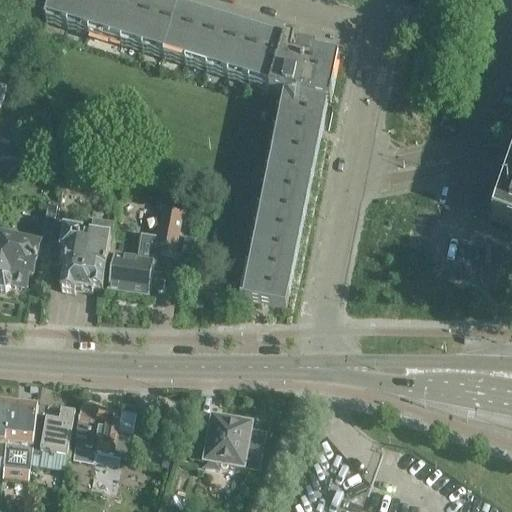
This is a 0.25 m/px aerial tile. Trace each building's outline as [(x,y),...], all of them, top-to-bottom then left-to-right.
[(145,0),(52,0),(45,24),(47,24),(48,20),(271,89),(270,93),(285,97),(244,302),(286,310),(289,297),(296,299),(344,65),(336,64),(312,59),(311,65),(292,61),(296,45),(285,42),(285,44),(145,0)] [(511,137),(485,217),(492,220),(511,226),(511,137)] [(43,250),(53,252),(60,208),(49,207),(41,245),(44,246),(43,250)] [(157,240),(155,246),(177,250),(184,216),(162,212),(157,240)] [(53,252),(51,265),(50,268),(65,271),(62,291),(75,294),(76,290),(93,293),(93,290),(103,291),(111,241),(113,242),(115,226),(94,222),(91,238),(84,237),(85,232),(68,229),(69,221),(59,219),(53,252)] [(0,292),(1,294),(5,295),(11,291),(12,287),(27,290),(30,278),(34,279),(39,262),(51,265),(53,252),(43,250),(44,246),(0,235),(0,292)] [(115,258),(109,293),(149,298),(154,264),(155,246),(157,240),(138,238),(135,261),(115,258)] [(185,239),(182,253),(191,255),(194,241),(185,239)] [(196,275),(192,292),(215,297),(219,280),(196,275)] [(0,405),(0,470),(4,471),(4,470),(5,470),(8,447),(6,447),(8,421),(15,422),(16,407),(0,405)] [(8,421),(6,447),(8,447),(5,470),(4,470),(4,471),(3,481),(29,484),(34,449),(39,409),(16,407),(15,422),(8,421)] [(39,409),(34,449),(31,469),(65,473),(68,458),(76,415),(62,413),(62,414),(39,409)] [(83,410),(77,440),(74,460),(112,468),(114,458),(129,461),(137,420),(96,412),(83,410)] [(236,425),(213,421),(205,469),(219,471),(220,467),(244,470),(251,429),(253,430),(254,421),(237,418),(236,425)]
